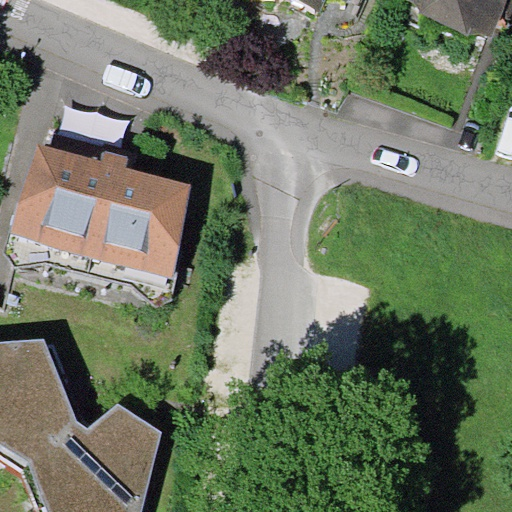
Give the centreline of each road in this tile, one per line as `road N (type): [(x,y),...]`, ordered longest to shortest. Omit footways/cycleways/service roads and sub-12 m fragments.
road 1 (residential): [(289,126),(270,212),(284,286),(255,511)]
road 2 (residential): [(0,4),(289,126)]
road 3 (residential): [(289,126),(511,189)]
